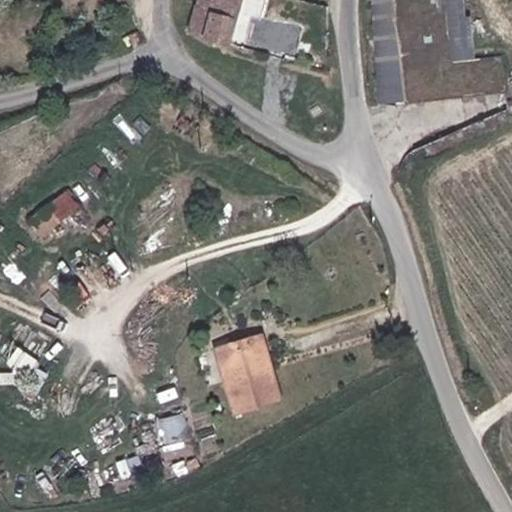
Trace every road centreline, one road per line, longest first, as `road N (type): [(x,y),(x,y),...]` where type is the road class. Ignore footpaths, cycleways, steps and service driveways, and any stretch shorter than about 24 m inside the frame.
road 1 (unclassified): [(378,168),(307,146),(174,62),(136,61),(0,101)]
road 2 (unclassified): [(511,511),(468,432),(378,168)]
road 3 (unclassified): [(378,168),(353,41),(354,0)]
